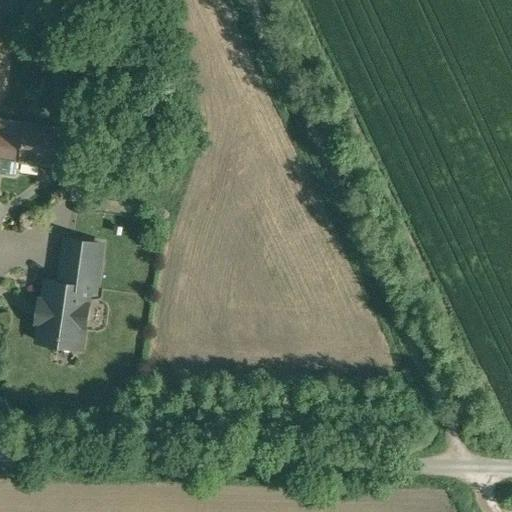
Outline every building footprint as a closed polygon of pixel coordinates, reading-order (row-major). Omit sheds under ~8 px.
[(71,130),(0,120),(0,156),(20,160),(20,161),(65,168),(71,130)] [(20,160),(0,156),(0,174),(14,176),(18,173),(20,161),(20,160)] [(83,171),(65,169),(61,198),(79,201),(83,171)] [(101,245),(68,240),(66,240),(60,284),(89,288),(89,289),(95,291),(101,245)] [(60,284),(47,282),(45,301),(40,300),(40,302),(37,322),(41,323),(39,342),(79,347),(81,348),(83,327),(85,327),(85,325),(88,305),(87,304),(89,289),(89,288),(60,284)]
